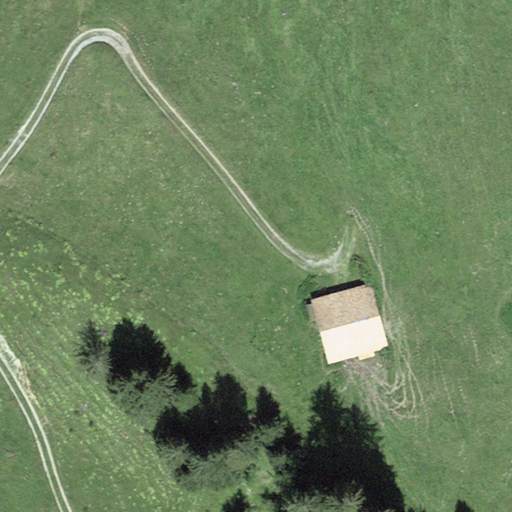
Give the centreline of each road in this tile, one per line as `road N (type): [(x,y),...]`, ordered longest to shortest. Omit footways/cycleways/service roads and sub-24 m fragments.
road 1 (track): [(352,229),(341,258),(329,267),(307,266),(278,242),(123,48),(96,32),(79,39),(0,168)]
road 2 (track): [(0,364),(40,434),(66,511)]
